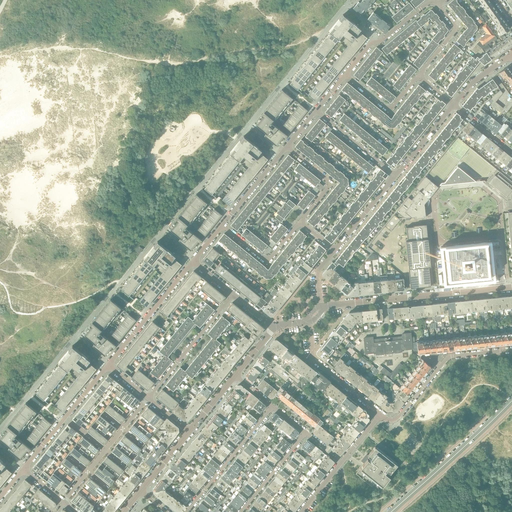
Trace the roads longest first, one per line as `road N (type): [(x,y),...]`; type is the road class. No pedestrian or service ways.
road 1 (residential): [(511,287),(319,306)]
road 2 (tertiary): [(392,511),(511,401)]
road 3 (residential): [(511,350),(448,358),(397,418),(381,415)]
road 4 (residential): [(186,511),(272,405)]
road 5 (residential): [(148,397),(62,502)]
road 6 (residential): [(193,261),(108,366)]
road 7 (residential): [(232,293),(148,397)]
road 8 (residential): [(108,366),(23,469)]
road 9 (residential): [(301,511),(381,415)]
